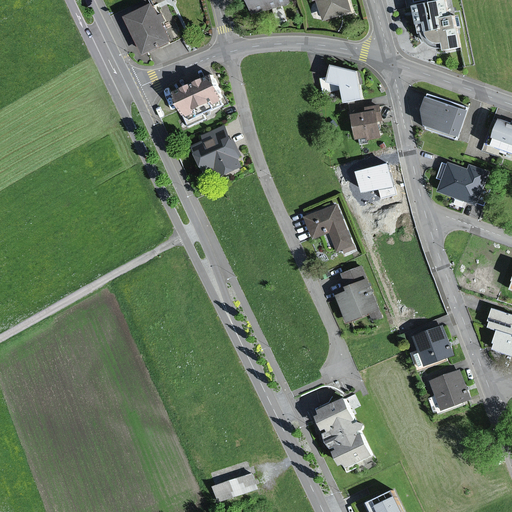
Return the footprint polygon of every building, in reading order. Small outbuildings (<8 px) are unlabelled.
[(288,0),(253,0),(258,13),(289,2),(288,0)] [(316,0),(321,0),(329,21),(352,13),(347,0),(316,0)] [(412,0),(413,4),(428,2),(429,5),(415,7),(421,34),(425,34),(426,40),(428,45),(435,48),(444,50),(450,51),(462,47),(450,0),(412,0)] [(153,7),(130,18),(147,54),(172,43),(163,24),(167,23),(163,14),(157,16),(153,7)] [(330,78),(322,79),(325,94),(342,91),(344,105),(365,101),(360,73),(334,65),(330,78)] [(212,78),(177,94),(186,115),(184,116),(189,126),(205,118),(203,113),(224,104),(212,78)] [(454,100),(432,93),(427,107),(430,127),(444,132),(454,100)] [(471,105),(454,100),(444,132),(461,137),(471,105)] [(368,114),(356,116),(360,140),(363,139),(363,144),(369,143),(368,139),(382,136),(379,120),(383,120),(380,107),(367,109),(368,114)] [(511,114),(498,110),(482,152),(504,160),(507,152),(511,153),(511,114)] [(210,142),(197,148),(208,172),(218,167),(222,175),(239,167),(235,159),(239,157),(226,128),(207,137),(210,142)] [(388,163),(354,172),(360,194),(378,189),(381,198),(396,194),(388,163)] [(470,172),(452,165),(442,191),(478,203),(489,173),(472,167),(470,172)] [(338,208),(309,220),(316,238),(332,232),(339,251),(353,246),(338,208)] [(362,267),(344,275),(351,292),(340,297),(351,322),(372,313),(375,321),(383,318),(362,267)] [(493,320),(492,326),(501,329),(511,333),(511,312),(496,307),(492,320),(493,320)] [(422,352),(413,355),(419,373),(447,363),(446,359),(453,356),(443,329),(417,338),(422,352)] [(511,333),(501,329),(494,348),(511,353),(511,333)] [(440,397),(432,400),(437,415),(466,405),(465,402),(470,400),(460,374),(435,383),(440,397)] [(326,417),(321,419),(344,471),(373,459),(347,401),(324,412),(326,417)] [(253,473),(215,486),(221,504),(259,490),(253,473)] [(401,511),(392,492),(369,503),(373,511),(401,511)]
